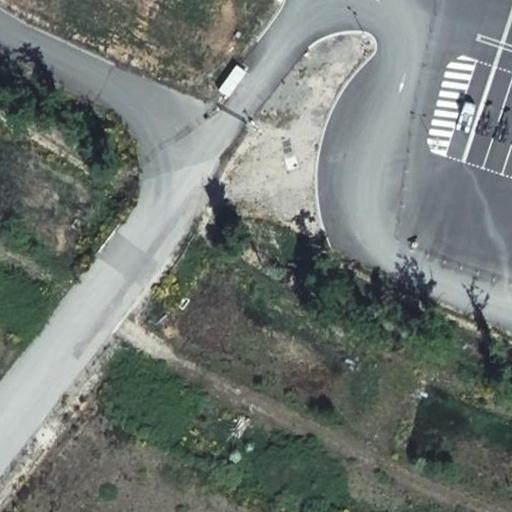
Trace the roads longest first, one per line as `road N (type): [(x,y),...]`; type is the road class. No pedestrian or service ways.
road 1 (unclassified): [(0,439),(210,146),(192,117),(0,15)]
road 2 (track): [(91,315),(301,427),(487,511)]
